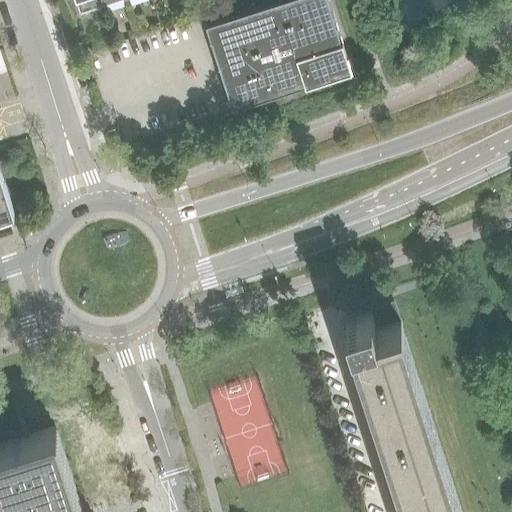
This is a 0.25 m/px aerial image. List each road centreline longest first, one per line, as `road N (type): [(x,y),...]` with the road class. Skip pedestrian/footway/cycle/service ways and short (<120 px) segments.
road 1 (secondary): [(511,101),(152,223)]
road 2 (secondary): [(168,281),(392,200),(511,144)]
road 3 (tertiary): [(63,133),(18,0)]
